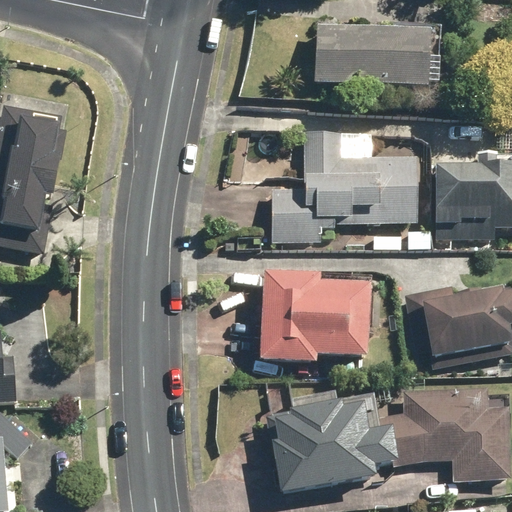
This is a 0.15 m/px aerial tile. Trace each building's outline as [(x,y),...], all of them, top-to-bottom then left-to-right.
[(435,33),(319,29),(317,85),(433,89),(435,33)] [(5,110),(0,137),(0,248),(43,256),(69,123),(5,110)] [(324,225),(419,226),(420,160),(373,160),(373,136),(307,135),(307,192),(275,191),(274,245),(324,246),(324,225)] [(511,168),(438,169),(438,242),(497,242),(497,231),(511,231),(511,168)] [(270,275),(263,362),(320,367),(320,357),(371,361),(376,290),(326,286),(326,279),(270,275)] [(407,298),(419,365),(511,348),(511,289),(455,299),(453,289),(407,298)] [(380,471),(421,465),(454,463),(455,483),(511,481),(511,409),(511,390),(405,394),(406,417),(381,420),(377,396),(272,412),(284,495),(382,480),(380,471)] [(0,511),(12,511),(5,442),(0,442),(0,511)]
